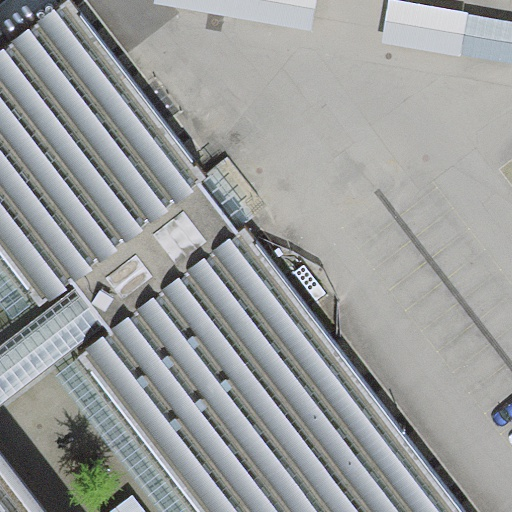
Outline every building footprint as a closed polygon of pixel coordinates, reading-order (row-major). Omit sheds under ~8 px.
[(314,0),(153,0),(310,29),(314,0)] [(511,20),(391,0),(389,0),(383,38),(511,60),(511,20)] [(0,237),(209,511),(455,511),(67,7),(0,57),(0,237)] [(0,257),(194,511),(209,511),(0,237),(0,257)] [(0,511),(68,511),(0,424),(0,511)]
